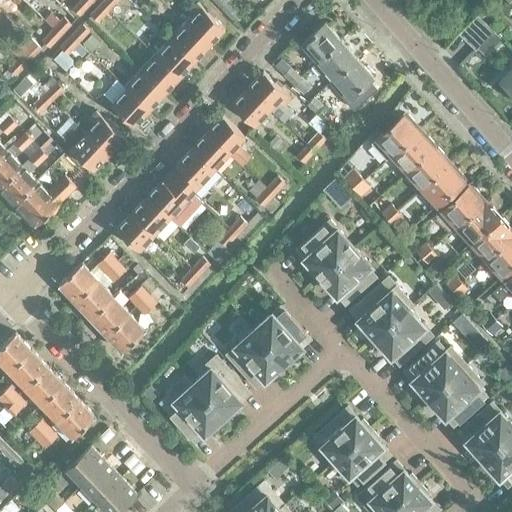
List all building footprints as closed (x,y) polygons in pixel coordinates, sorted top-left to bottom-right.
[(91,3),(88,0),(78,0),(72,7),(80,15),(91,3)] [(103,0),(102,2),(110,10),(119,0),(103,0)] [(195,13),(187,22),(210,43),(225,27),(196,1),(190,8),(195,13)] [(110,10),(102,2),(91,14),(99,22),(110,10)] [(63,15),(53,27),(61,35),(72,23),(63,15)] [(302,42),(318,60),(341,40),(325,21),(302,42)] [(187,22),(172,39),(195,60),(210,43),(187,22)] [(477,47),(494,30),(485,22),(468,39),(477,47)] [(83,23),(72,34),(80,42),(91,30),(83,23)] [(61,35),(53,27),(42,38),(50,46),(61,35)] [(468,72),(502,38),(494,30),(477,47),(460,64),(468,72)] [(13,51),(18,55),(26,63),(42,46),(28,34),(13,51)] [(80,42),(72,34),(61,46),(69,54),(80,42)] [(172,39),(157,55),(180,76),(195,60),(172,39)] [(326,69),(334,78),(357,57),(341,40),(318,60),(312,65),(320,74),(326,69)] [(26,63),(18,55),(8,67),(16,74),(26,63)] [(157,55),(141,72),(164,93),(180,76),(157,55)] [(357,57),(334,78),(350,96),(373,75),(357,57)] [(511,65),(499,79),(511,92),(511,65)] [(284,73),(294,82),(301,75),(290,66),(284,73)] [(263,70),(249,86),(271,107),(279,98),(284,103),(291,96),(263,70)] [(141,72),(127,87),(150,109),(164,93),(141,72)] [(20,95),(34,82),(27,75),(13,88),(20,95)] [(301,75),(294,82),(304,92),(311,85),(301,75)] [(52,99),(63,89),(57,81),(45,92),(52,99)] [(271,107),(249,86),(232,103),(255,124),(271,107)] [(150,109),(127,87),(112,104),(135,125),(150,109)] [(41,110),(52,99),(45,92),(34,103),(41,110)] [(307,103),(317,113),(323,106),(313,96),(307,103)] [(97,110),(81,126),(109,153),(125,136),(97,110)] [(392,154),(420,130),(404,113),(371,142),(386,159),(392,154)] [(223,114),(208,130),(230,151),(229,152),(242,164),(251,154),(239,142),(245,135),(223,114)] [(0,124),(7,132),(18,123),(10,115),(0,124)] [(81,126),(77,123),(64,137),(73,146),(71,148),(94,169),(109,153),(81,126)] [(319,131),(309,142),(316,148),(324,157),(341,140),(325,126),(320,132),(319,131)] [(0,154),(0,184),(22,164),(21,163),(15,157),(34,139),(25,130),(7,148),(0,154)] [(208,130),(193,147),(215,168),(229,152),(230,151),(208,130)] [(392,154),(407,171),(434,146),(420,130),(392,154)] [(316,148),(309,142),(297,154),(304,161),(316,148)] [(0,184),(0,186),(14,201),(37,179),(29,171),(47,154),(39,146),(21,163),(22,164),(0,184)] [(407,171),(422,187),(450,163),(434,146),(407,171)] [(193,147),(170,170),(193,191),(215,168),(193,147)] [(349,182),(355,188),(364,179),(359,173),(347,160),(337,168),(349,182)] [(450,163),(422,187),(437,204),(464,180),(450,163)] [(170,170),(148,194),(170,215),(193,191),(170,170)] [(37,179),(14,201),(36,224),(77,185),(65,173),(47,190),(37,179)] [(278,175),(267,186),(274,193),(285,181),(278,175)] [(364,179),(355,188),(361,194),(370,185),(364,179)] [(457,225),(484,201),(468,184),(442,208),(433,216),(441,225),(444,226),(449,231),(457,225)] [(274,193),(267,186),(256,198),(263,205),(274,193)] [(148,194),(133,211),(155,232),(170,215),(148,194)] [(457,225),(472,242),(499,218),(484,201),(457,225)] [(381,211),(387,217),(397,208),(391,202),(381,211)] [(397,208),(387,217),(393,224),(403,215),(397,208)] [(155,232),(133,211),(117,228),(139,249),(155,232)] [(240,215),(229,226),(237,233),(248,221),(240,215)] [(307,264),(319,277),(355,245),(330,218),(297,248),(306,257),(308,255),(312,260),(307,264)] [(472,242),(487,258),(511,235),(511,232),(499,218),(472,242)] [(237,233),(229,226),(219,238),(226,245),(237,233)] [(198,241),(215,257),(220,251),(204,235),(198,241)] [(511,235),(487,258),(502,274),(511,265),(511,235)] [(417,249),(422,255),(431,247),(426,240),(417,249)] [(355,245),(319,277),(330,290),(335,285),(339,290),(337,292),(346,302),(377,275),(369,266),(371,264),(355,245)] [(431,247),(422,255),(428,262),(437,253),(431,247)] [(59,283),(75,300),(117,260),(110,251),(97,263),(90,270),(82,261),(77,266),(59,283)] [(203,255),(193,266),(200,273),(210,262),(203,255)] [(75,300),(91,317),(114,295),(105,285),(112,279),(113,280),(125,268),(117,260),(75,300)] [(189,285),(200,273),(193,266),(181,278),(189,285)] [(511,287),(511,273),(493,290),(501,298),(511,287)] [(362,325),(373,338),(413,301),(389,274),(351,308),(360,318),(362,316),(366,321),(362,325)] [(446,282),(452,289),(461,280),(456,274),(446,282)] [(461,280),(452,289),(458,295),(467,287),(461,280)] [(442,288),(436,282),(428,290),(433,296),(442,288)] [(129,295),(137,304),(150,293),(142,284),(129,295)] [(150,293),(137,304),(145,313),(157,301),(150,293)] [(91,317),(106,333),(129,311),(114,295),(91,317)] [(413,301),(373,338),(384,351),(389,346),(393,351),(391,353),(400,363),(433,333),(409,306),(414,302),(413,301)] [(281,303),(254,328),(286,364),(299,352),(294,347),(299,343),(301,346),(311,337),(281,303)] [(454,318),(461,312),(455,306),(448,312),(454,318)] [(129,311),(106,333),(123,350),(146,329),(129,311)] [(453,321),(466,336),(476,327),(462,312),(453,321)] [(480,321),(486,327),(496,319),(490,312),(480,321)] [(496,319),(486,327),(492,334),(502,325),(496,319)] [(286,364),(254,328),(227,352),(257,386),(266,377),(264,374),(269,370),(273,375),(286,364)] [(0,346),(0,359),(10,370),(32,348),(16,331),(0,346)] [(416,386),(427,399),(468,363),(451,344),(447,348),(438,339),(405,369),(414,379),(416,377),(421,381),(416,386)] [(10,370),(26,387),(49,365),(32,348),(10,370)] [(211,367),(193,382),(225,418),(238,407),(234,402),(238,398),(240,400),(251,391),(217,353),(207,362),(211,367)] [(468,363),(427,399),(439,411),(443,407),(448,412),(445,414),(454,424),(487,394),(479,385),(484,381),(468,363)] [(506,382),(511,377),(511,367),(508,363),(498,372),(506,382)] [(26,387),(42,404),(65,382),(49,365),(26,387)] [(42,404),(58,420),(80,398),(65,382),(42,404)] [(225,418),(193,382),(166,407),(196,440),(206,431),(204,429),(208,425),(212,430),(225,418)] [(0,394),(0,398),(6,405),(18,394),(10,386),(0,394)] [(18,394),(6,405),(14,413),(25,402),(18,394)] [(80,398),(58,420),(73,436),(96,415),(80,398)] [(470,447),(481,459),(511,432),(511,421),(493,400),(459,430),(468,440),(471,438),(475,442),(470,447)] [(315,434),(336,459),(372,427),(364,417),(359,421),(355,417),(357,415),(348,405),(315,434)] [(30,429),(37,437),(49,426),(41,418),(30,429)] [(49,426),(37,437),(45,445),(56,434),(49,426)] [(109,427),(100,435),(106,441),(115,433),(109,427)] [(372,427),(336,459),(358,483),(391,453),(382,443),(380,445),(376,440),(381,436),(372,427)] [(511,432),(481,459),(493,472),(498,468),(502,473),(499,475),(508,485),(511,481),(511,432)] [(91,443),(75,459),(65,468),(82,485),(108,460),(91,443)] [(125,460),(130,467),(139,459),(133,452),(125,460)] [(139,459),(130,467),(136,473),(145,465),(139,459)] [(385,511),(420,481),(412,471),(407,476),(403,471),(406,469),(397,459),(363,489),(356,494),(372,511),(385,511)] [(82,485),(97,500),(123,476),(108,460),(82,485)] [(28,461),(14,475),(19,481),(34,466),(28,461)] [(11,473),(0,484),(0,491),(4,496),(9,491),(19,481),(14,475),(11,473)] [(123,476),(97,500),(107,511),(116,511),(138,491),(123,476)] [(420,481),(385,511),(434,511),(440,507),(431,497),(428,499),(424,495),(429,490),(420,481)] [(65,500),(48,483),(40,491),(56,508),(65,500)] [(276,511),(286,504),(285,503),(281,507),(260,483),(227,511),(276,511)] [(11,499),(5,505),(11,511),(14,511),(19,508),(11,499)]
